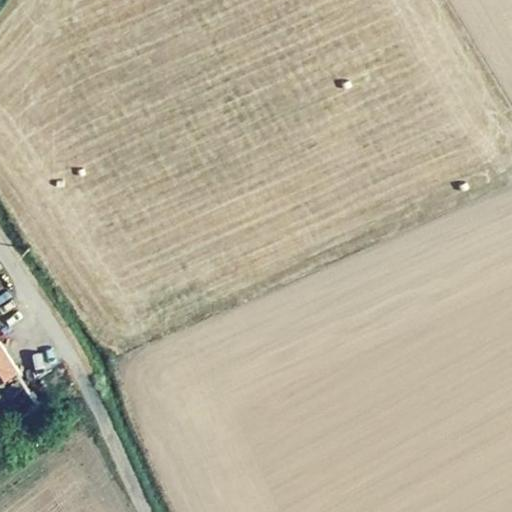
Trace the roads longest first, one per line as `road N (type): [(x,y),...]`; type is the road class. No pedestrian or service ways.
road 1 (unclassified): [(0,249),(88,387)]
road 2 (track): [(88,387),(144,511)]
